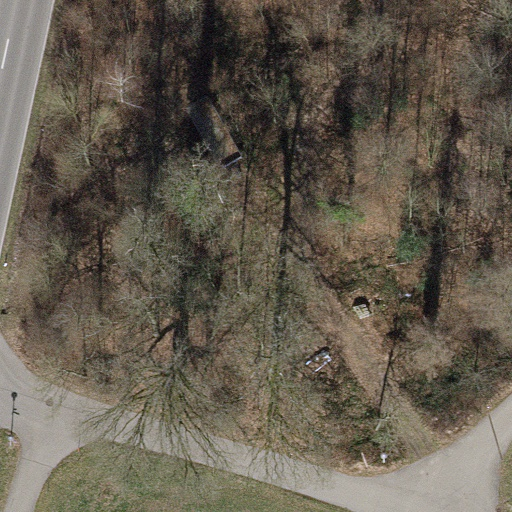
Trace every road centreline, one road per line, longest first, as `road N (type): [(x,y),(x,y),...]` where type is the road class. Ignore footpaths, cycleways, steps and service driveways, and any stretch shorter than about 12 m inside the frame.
road 1 (track): [(0,388),(403,511)]
road 2 (track): [(406,511),(511,414)]
